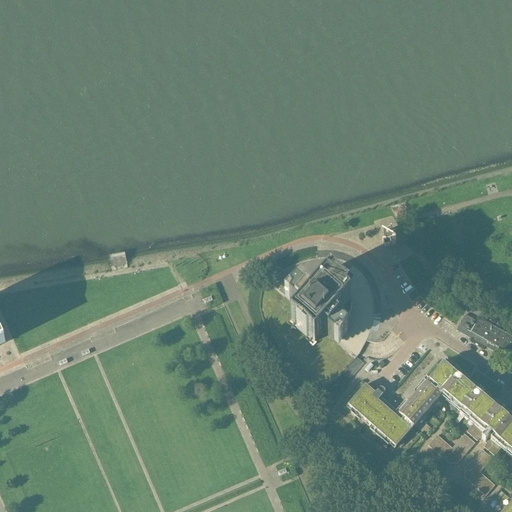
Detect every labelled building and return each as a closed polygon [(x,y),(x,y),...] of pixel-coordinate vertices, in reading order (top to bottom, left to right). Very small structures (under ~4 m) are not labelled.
[(388,232),(384,233),(382,234),(382,244),(383,244),(384,248),(396,245),(394,241),(395,241),(391,231),(388,232)] [(285,271),(277,276),(269,285),(265,293),(263,300),(263,310),(279,349),(291,375),(299,382),(307,387),(314,388),(322,387),(327,385),(334,381),(357,357),(362,349),(365,345),(369,337),(371,327),(372,319),(373,309),(372,299),(370,291),(369,285),(364,275),(355,266),(347,261),(338,259),(330,258),(319,258),(306,261),(294,265),(285,271)] [(477,323),(473,320),(465,316),(456,331),(471,340),(470,343),(484,351),(485,348),(499,356),(501,352),(511,358),(511,337),(479,319),(477,323)] [(349,370),(347,369),(343,373),(351,380),(364,365),(358,360),(349,370)] [(511,423),(472,388),(444,363),(428,381),(442,393),(476,422),(486,432),(480,439),(486,445),(493,438),(503,446),(511,454),(511,423)] [(396,448),(413,428),(441,396),(439,395),(442,393),(428,381),(398,415),(403,419),(401,421),(373,397),(375,394),(376,394),(375,394),(365,385),(348,406),(396,448)] [(380,389),(375,394),(376,394),(375,394),(380,399),(385,393),(387,390),(383,386),(380,389)] [(476,422),(473,425),(467,433),(477,442),(480,439),(486,432),(476,422)] [(428,446),(449,465),(457,464),(475,444),(464,435),(452,449),(437,436),(428,446)] [(503,446),(493,438),(486,445),(484,448),(494,457),(503,446)] [(464,470),(465,479),(486,497),(494,486),(479,473),(492,459),(481,450),(464,470)] [(511,511),(511,502),(503,511),(511,511)]
